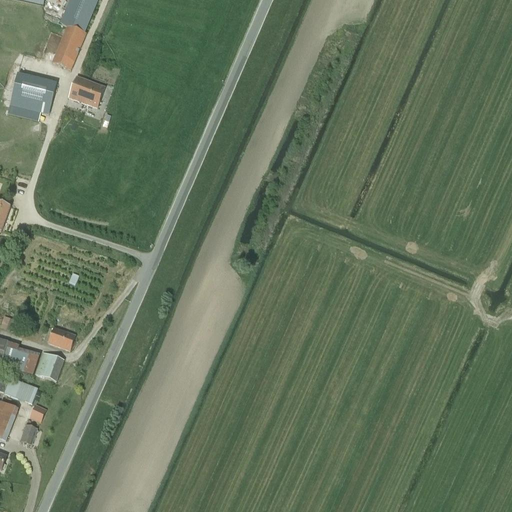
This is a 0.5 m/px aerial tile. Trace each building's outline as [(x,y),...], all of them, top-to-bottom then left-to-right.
[(85,35),(98,0),(71,0),(61,25),(68,28),(85,35)] [(85,35),(68,28),(53,65),(71,72),(86,35),(85,35)] [(18,75),(8,116),(39,124),(41,115),(49,117),(57,85),(18,75)] [(98,110),(106,89),(77,79),(69,99),(98,110)] [(0,233),(2,234),(11,208),(0,204),(0,233)] [(69,285),(75,288),(80,278),(73,275),(69,285)] [(21,326),(4,320),(0,331),(18,336),(21,326)] [(70,353),(76,337),(54,329),(48,345),(70,353)] [(0,367),(2,368),(6,353),(8,344),(0,341),(0,367)] [(57,384),(65,362),(43,354),(35,376),(57,384)] [(38,391),(10,380),(8,386),(4,395),(32,406),(38,391)] [(0,405),(0,441),(4,443),(7,442),(14,424),(11,423),(16,409),(1,403),(0,405)] [(42,424),(47,412),(35,407),(30,419),(42,424)] [(32,447),(38,431),(26,427),(20,443),(32,447)]
